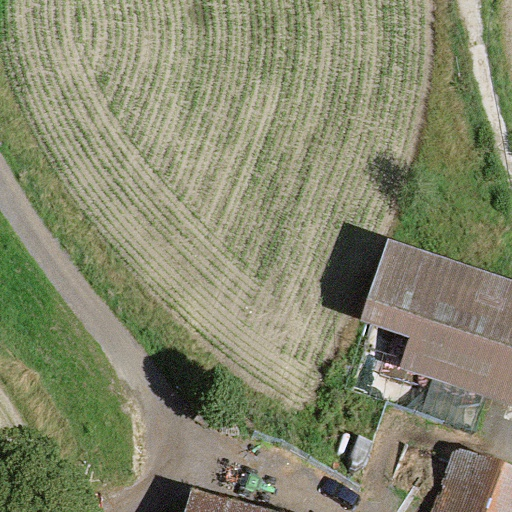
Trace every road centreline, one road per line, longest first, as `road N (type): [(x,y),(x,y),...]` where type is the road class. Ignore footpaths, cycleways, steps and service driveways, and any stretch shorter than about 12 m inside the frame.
road 1 (track): [(0,168),(26,223),(106,342),(217,473)]
road 2 (track): [(511,161),(489,0)]
road 3 (track): [(0,393),(48,472),(56,511)]
